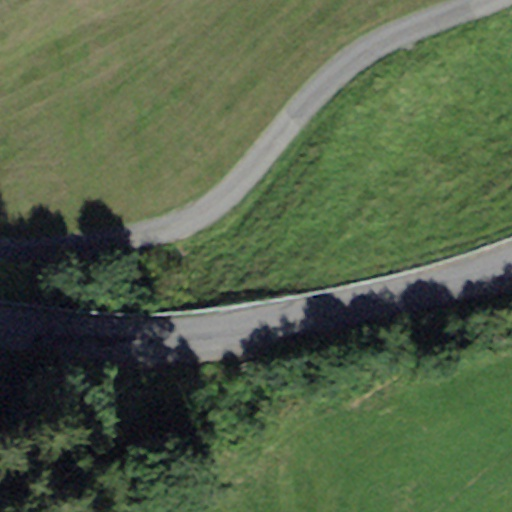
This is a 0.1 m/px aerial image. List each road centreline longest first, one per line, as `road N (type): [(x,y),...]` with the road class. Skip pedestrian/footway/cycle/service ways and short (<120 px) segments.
road 1 (residential): [(491,0),(401,32),(343,71),(304,105),(246,183),(207,213),(137,236),(0,248)]
road 2 (tertiary): [(511,264),(230,336),(134,344),(0,327)]
